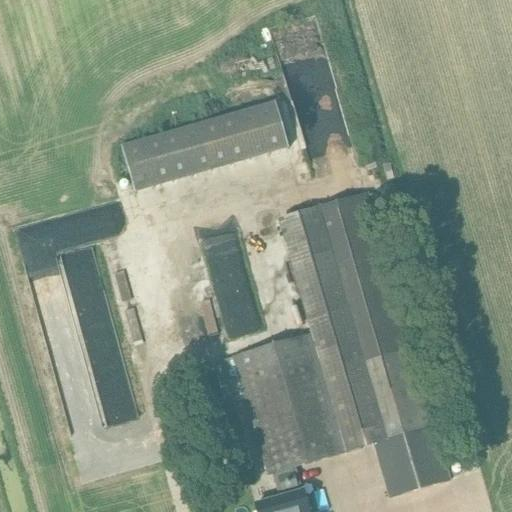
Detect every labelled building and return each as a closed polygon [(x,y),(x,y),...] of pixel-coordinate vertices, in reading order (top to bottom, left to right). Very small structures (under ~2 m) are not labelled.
[(206,60),(175,70),(182,90),(213,81),(206,60)] [(289,151),(275,103),(122,147),(136,195),(289,151)] [(385,192),(369,196),(378,225),(395,220),(387,195),(386,191),(385,192)] [(371,446),(433,429),(446,425),(440,406),(430,409),(377,225),(368,193),(278,219),(312,336),(346,454),(371,446)] [(49,224),(18,231),(67,436),(136,419),(114,327),(76,336),(49,224)] [(265,307),(295,299),(278,239),(249,247),(265,307)] [(207,248),(225,333),(255,326),(236,241),(207,248)] [(136,294),(150,360),(177,354),(163,289),(136,294)] [(269,476),(273,475),(295,469),(295,468),(346,454),(312,336),(220,362),(224,375),(219,376),(227,406),(235,404),(243,429),(255,425),(269,476)] [(433,429),(371,446),(387,501),(449,483),(433,429)] [(295,469),(273,475),(281,500),(255,507),(256,511),(308,511),(303,492),(299,494),(296,483),(299,482),(295,469)]
